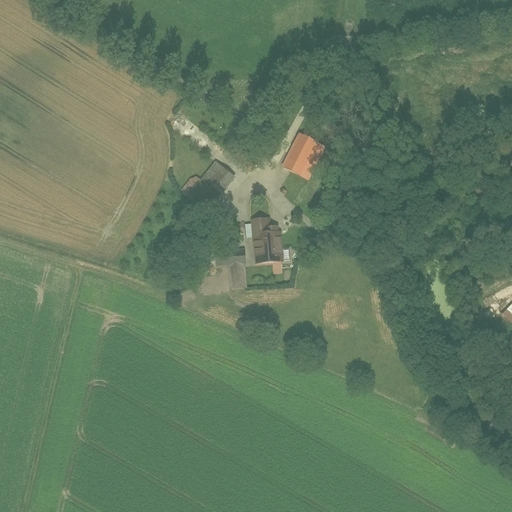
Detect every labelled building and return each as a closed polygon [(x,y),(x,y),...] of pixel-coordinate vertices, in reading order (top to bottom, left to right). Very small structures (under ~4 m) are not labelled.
[(233,143),(228,152),(236,157),(242,148),(233,143)] [(234,178),(214,164),(200,182),(192,176),(181,190),(209,211),(234,178)] [(269,220),(251,221),(254,265),(282,263),(280,234),(270,234),(269,220)] [(230,268),(231,291),(247,290),(246,259),(216,260),(217,268),(230,268)] [(511,305),(501,317),(511,327),(511,305)]
